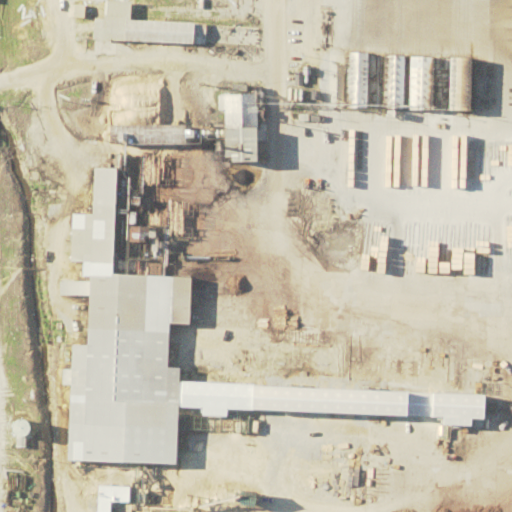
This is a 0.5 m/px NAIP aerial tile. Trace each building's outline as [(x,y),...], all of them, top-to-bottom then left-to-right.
[(130,21),(130,2),(105,1),(104,19),(94,19),(93,41),(268,47),(268,25),(130,21)] [(224,94),(225,128),(217,128),(218,162),(267,161),(267,145),(276,145),(276,129),(262,129),(261,93),(224,94)] [(103,144),(190,144),(190,125),(103,125),(103,144)] [(418,135),(418,188),(438,188),(438,135),(418,135)] [(391,188),(410,188),(410,136),(391,136),(391,188)] [(66,460),(176,466),(182,371),(266,376),(268,347),(170,341),(171,324),(194,325),(197,278),(115,273),(122,169),(90,167),(87,214),(81,214),(81,228),(69,228),(67,261),(78,262),(77,281),(55,280),(54,294),(85,296),(82,346),(72,345),(66,460)] [(404,342),(352,340),(351,353),(272,350),(270,376),(403,382),(404,342)] [(489,362),(427,361),(427,384),(489,384),(489,362)]
